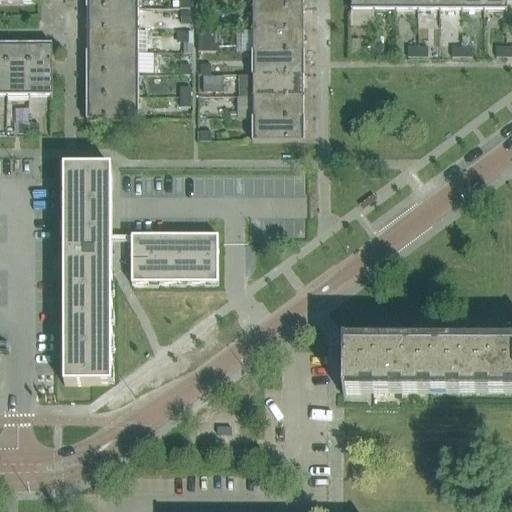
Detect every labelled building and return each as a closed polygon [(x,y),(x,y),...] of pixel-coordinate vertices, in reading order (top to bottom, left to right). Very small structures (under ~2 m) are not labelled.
[(87,0),(88,10),(87,10),(87,11),(139,11),(139,10),(138,10),(137,0),(87,0)] [(252,11),(304,10),(303,10),(302,0),(253,0),(253,10),(252,10),(252,11)] [(349,0),(350,14),(351,14),(351,12),(372,12),(372,14),(373,14),(372,0),(349,0)] [(394,14),(395,14),(394,0),(372,0),(373,14),(373,12),(394,12),(394,14)] [(394,0),(395,14),(395,12),(416,12),(416,14),(417,14),(416,0),(394,0)] [(438,14),(439,14),(438,0),(416,0),(417,14),(417,12),(438,12),(438,14)] [(438,0),(439,14),(440,14),(440,12),(460,12),(460,14),(461,14),(461,0),(438,0)] [(461,0),(461,14),(462,14),(462,12),(483,12),(483,14),(483,0),(461,0)] [(505,2),(504,0),(483,0),(483,14),(484,14),(484,12),(503,12),(503,14),(505,14),(505,2)] [(190,1),(179,1),(179,11),(190,11),(190,1)] [(198,2),(198,11),(208,11),(208,2),(198,2)] [(252,33),(304,33),(304,32),(303,32),(303,11),(304,11),(304,10),(252,11),(253,11),(253,32),(252,32),(252,33)] [(139,33),(138,33),(138,12),(139,12),(139,11),(87,11),(87,12),(88,12),(88,33),(87,33),(139,33)] [(191,26),(191,14),(181,14),(182,26),(191,26)] [(198,31),(198,48),(214,48),(214,31),(198,31)] [(87,55),(139,55),(138,55),(138,34),(139,34),(139,33),(87,33),(87,34),(88,34),(88,55),(87,55)] [(304,33),(252,33),(253,33),(253,54),(252,54),(252,55),(304,55),(304,54),(303,54),(303,33),(304,33)] [(178,34),(178,45),(183,45),(192,45),(192,34),(178,34)] [(8,46),(8,99),(9,99),(9,97),(29,97),(29,99),(30,99),(30,46),(29,46),(29,47),(9,48),(9,46),(8,46)] [(30,46),(30,99),(31,99),(31,97),(51,97),(51,99),(53,99),(53,47),(53,46),(52,46),(51,46),(51,47),(31,47),(31,46),(30,46)] [(374,60),(374,49),(364,49),(364,60),(374,60)] [(384,49),(374,49),(374,60),(384,60),(384,49)] [(408,60),(418,60),(418,49),(408,49),(408,60)] [(428,49),(418,49),(418,60),(428,60),(428,49)] [(462,60),(462,50),(452,50),(452,60),(462,60)] [(472,50),(462,50),(462,60),(472,60),(472,50)] [(496,60),(506,60),(506,50),(496,50),(496,60)] [(139,55),(87,55),(87,56),(88,56),(88,77),(87,77),(87,78),(139,77),(138,77),(138,56),(139,56),(139,55)] [(304,55),(252,55),(253,55),(254,77),(252,77),(304,77),(304,76),(303,76),(303,55),(304,55)] [(180,67),(180,78),(190,77),(190,67),(180,67)] [(200,67),(200,77),(211,77),(211,67),(200,67)] [(139,77),(87,78),(88,78),(88,99),(87,99),(87,100),(139,100),(139,99),(138,99),(138,78),(139,78),(139,77)] [(304,77),(252,77),(252,78),(254,78),(254,99),(252,99),(304,99),(304,98),(303,98),(303,77),(304,77)] [(223,78),(204,79),(204,95),(224,94),(223,78)] [(180,89),(180,100),(190,100),(190,89),(180,89)] [(252,121),(304,121),(303,121),(303,100),(304,100),(304,99),(252,99),(252,100),(254,100),(254,121),(252,121)] [(87,121),(87,123),(139,123),(139,121),(138,121),(138,100),(139,100),(87,100),(88,100),(88,121),(87,121)] [(180,100),(180,110),(190,110),(190,100),(180,100)] [(304,121),(252,121),(252,122),(254,122),(254,142),(252,142),(252,144),(304,144),(304,142),(303,142),(303,122),(304,122),(304,121)] [(29,126),(19,126),(19,136),(29,136),(29,126)] [(29,126),(29,136),(39,136),(39,126),(29,126)] [(211,134),(200,134),(200,144),(211,144),(211,134)] [(63,377),(63,387),(107,387),(107,373),(111,373),(111,357),(107,357),(107,345),(111,345),(111,329),(107,329),(107,317),(111,317),(111,301),(107,301),(107,289),(111,289),(111,273),(106,273),(106,257),(111,257),(111,170),(63,170),(63,257),(69,257),(69,371),(73,371),(73,377),(63,377)] [(131,244),(131,287),(148,287),(148,283),(159,283),(159,287),(176,287),(176,283),(187,283),(187,287),(204,287),(204,283),(218,283),(218,239),(208,239),(208,249),(201,249),(201,244),(131,244)] [(344,353),(344,396),(347,396),(347,394),(511,393),(511,345),(505,345),(346,346),(344,346),(344,353)]
